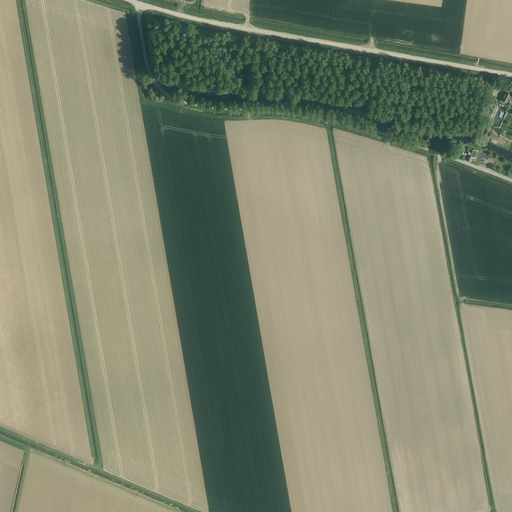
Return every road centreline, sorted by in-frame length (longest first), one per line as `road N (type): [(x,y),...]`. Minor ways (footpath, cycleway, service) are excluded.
road 1 (unclassified): [(511,181),(334,120),(174,100),(155,87),(136,4)]
road 2 (unclassified): [(511,76),(136,4)]
